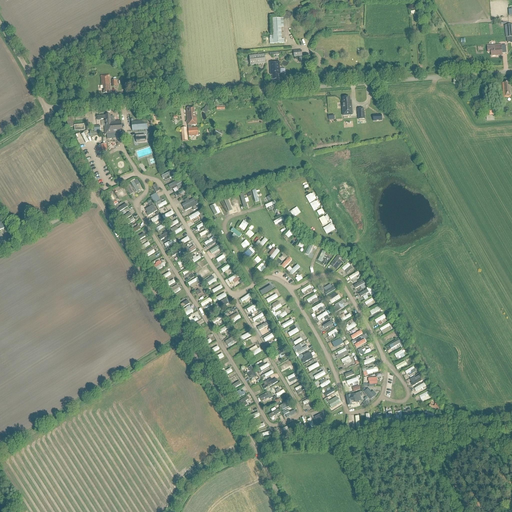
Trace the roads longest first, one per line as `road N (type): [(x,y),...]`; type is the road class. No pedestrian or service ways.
road 1 (unclassified): [(45,111),(511,71)]
road 2 (unclassified): [(285,511),(251,442),(96,197)]
road 3 (track): [(261,445),(486,429)]
road 4 (track): [(183,336),(0,448)]
